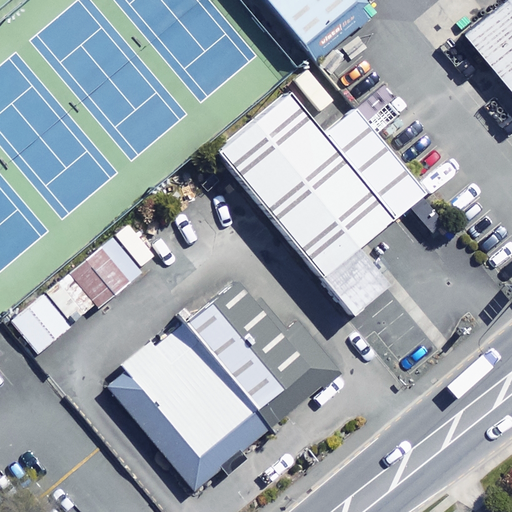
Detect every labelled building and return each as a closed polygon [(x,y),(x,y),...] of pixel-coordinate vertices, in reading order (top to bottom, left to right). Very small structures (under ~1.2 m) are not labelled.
[(256,0),(307,59),(360,14),(348,0),(256,0)] [(511,0),(457,47),(511,111),(511,0)] [(317,142),(283,101),(209,163),(344,322),(387,286),(355,248),(418,195),(350,114),(317,142)] [(94,308),(96,311),(136,277),(108,243),(68,277),(94,308)] [(68,277),(65,274),(40,295),(69,329),(94,308),(68,277)] [(69,329),(40,295),(8,322),(36,356),(69,329)] [(255,431),(176,337),(115,388),(194,482),(255,431)]
